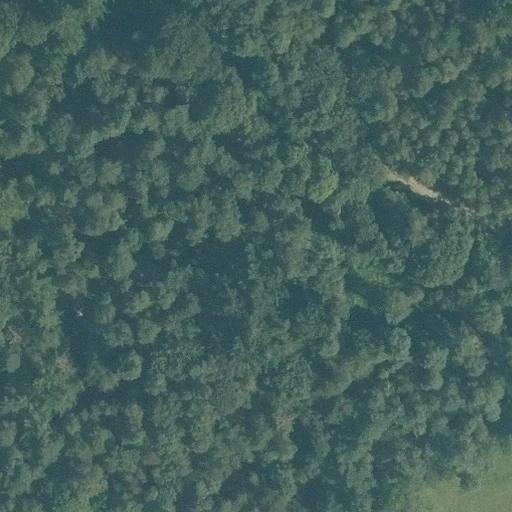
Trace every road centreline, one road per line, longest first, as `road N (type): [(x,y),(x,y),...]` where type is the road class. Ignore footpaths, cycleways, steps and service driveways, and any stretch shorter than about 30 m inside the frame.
road 1 (track): [(511,219),(285,106),(235,58),(198,0)]
road 2 (track): [(318,142),(325,130),(511,25)]
